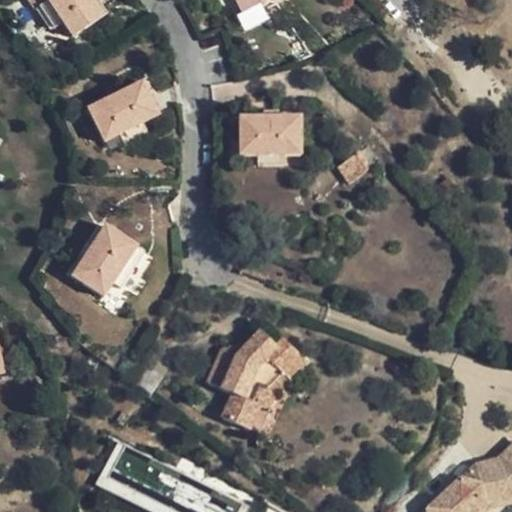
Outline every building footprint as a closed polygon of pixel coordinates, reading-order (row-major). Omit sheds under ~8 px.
[(99,21),(86,0),(40,0),(66,41),(99,21)] [(270,0),(234,0),(243,15),(270,0)] [(152,115),(136,80),(80,107),(96,142),(152,115)] [(295,153),(293,114),(232,118),(233,156),(295,153)] [(325,208),(373,173),(359,155),(311,190),(325,208)] [(115,254),(125,260),(136,246),(97,218),(62,267),(92,288),(98,280),(115,254)] [(107,287),(125,260),(115,254),(98,280),(107,287)] [(263,376),(270,368),(280,355),(287,361),(303,340),(274,319),(267,328),(250,316),(222,355),(207,350),(198,386),(225,391),(219,418),(246,425),(253,395),(243,392),(258,373),(263,376)] [(257,426),(270,368),(263,376),(258,373),(243,392),(253,395),(246,425),(257,426)] [(113,433),(94,472),(169,511),(233,511),(239,501),(113,433)] [(511,435),(426,511),(503,511),(511,504),(511,435)] [(169,511),(94,472),(89,479),(149,511),(169,511)]
